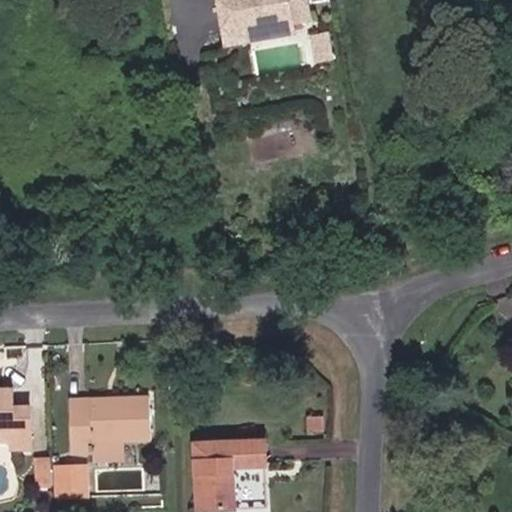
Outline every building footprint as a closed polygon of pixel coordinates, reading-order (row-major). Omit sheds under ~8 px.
[(297,50),(295,40),(314,37),(308,0),(223,0),(232,60),(257,56),(297,50)] [(318,52),(319,59),(322,80),(338,77),(336,64),(334,50),(318,52)] [(0,427),(8,427),(9,448),(29,447),(26,403),(7,404),(6,391),(0,391),(0,427)] [(130,464),(129,442),(153,442),(151,399),(71,399),(72,456),(101,456),(101,464),(130,464)] [(269,506),(267,464),(267,442),(196,444),(197,508),(233,507),(269,506)] [(35,484),(52,485),(53,455),(36,455),(35,484)] [(91,497),(92,462),(55,462),(54,496),(91,497)]
